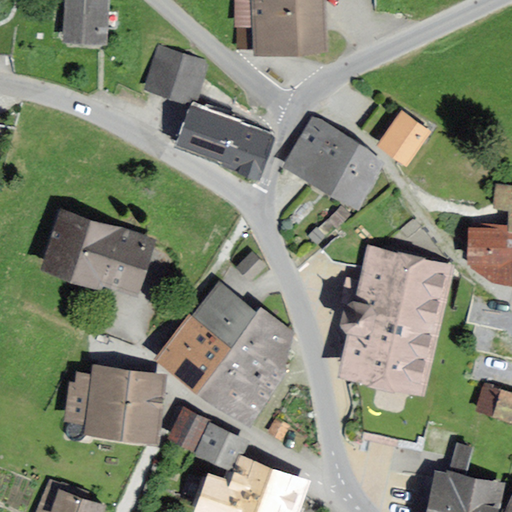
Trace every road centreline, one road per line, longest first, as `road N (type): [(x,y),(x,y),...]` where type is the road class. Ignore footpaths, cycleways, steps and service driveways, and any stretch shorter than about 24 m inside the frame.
road 1 (residential): [(361,511),(338,486),(303,318),(256,207)]
road 2 (residential): [(256,207),(108,117),(0,82)]
road 3 (residential): [(295,118),(316,89),(355,63),(486,0)]
road 4 (residential): [(295,118),(157,0)]
